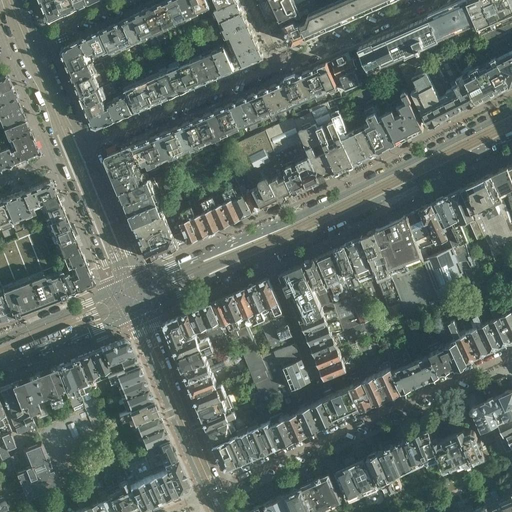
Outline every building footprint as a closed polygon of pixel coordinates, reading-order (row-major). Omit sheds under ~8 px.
[(77,8),(73,0),(43,0),(41,1),(49,19),(52,20),(64,14),(77,8)] [(175,20),(166,0),(164,0),(156,4),(165,27),(170,25),(169,23),(175,20)] [(186,18),(179,0),(166,0),(175,20),(181,17),(182,20),(186,18)] [(197,10),(192,0),(179,0),(186,18),(191,15),(190,13),(197,10)] [(209,4),(206,0),(192,0),(197,10),(209,4)] [(243,10),(238,0),(233,0),(218,7),(215,8),(220,20),(221,19),(243,10)] [(301,0),(296,3),(295,0),(271,0),(281,19),(317,3),(316,0),(301,0)] [(307,38),(391,0),(338,0),(320,8),(298,18),(307,38)] [(320,8),(338,0),(316,0),(317,3),(320,8)] [(475,21),(468,4),(466,0),(454,5),(463,26),(475,21)] [(511,3),(510,0),(477,0),(468,4),(475,21),(481,35),(511,21),(511,3)] [(317,3),(281,19),(283,25),(298,18),(320,8),(317,3)] [(165,27),(156,4),(145,9),(153,30),(160,27),(161,29),(165,27)] [(463,26),(454,5),(442,11),(451,31),(463,26)] [(153,30),(145,9),(134,14),(143,38),(148,35),(147,33),(153,30)] [(253,32),(243,10),(221,19),(224,25),(221,26),(225,36),(228,35),(231,42),(253,32)] [(451,31),(442,11),(428,17),(438,37),(451,31)] [(143,38),(134,14),(123,19),(131,40),(137,38),(138,40),(143,38)] [(422,49),(440,41),(438,37),(428,17),(358,48),(369,72),(407,55),(413,69),(428,63),(422,49)] [(307,38),(298,18),(283,25),(292,44),(307,38)] [(131,40),(123,19),(112,24),(120,46),(131,41),(131,40)] [(511,23),(484,35),(492,50),(493,49),(498,59),(510,84),(511,84),(511,83),(511,23)] [(120,46),(112,24),(101,30),(108,48),(109,50),(120,46)] [(108,48),(101,30),(91,34),(98,53),(108,48)] [(264,56),(253,32),(231,42),(236,53),(229,56),(235,68),(242,65),(264,56)] [(98,53),(91,34),(81,39),(63,47),(62,51),(66,60),(84,52),(85,54),(88,52),(92,62),(100,59),(98,53)] [(235,68),(229,56),(225,45),(218,48),(217,45),(212,47),(213,50),(223,73),(235,68)] [(223,73),(213,50),(203,55),(212,77),(223,73)] [(88,62),(85,54),(84,52),(66,60),(71,71),(88,62)] [(362,84),(355,69),(356,68),(356,67),(354,67),(351,60),(352,59),(349,52),(332,60),(335,67),(336,66),(340,74),(338,74),(339,76),(340,75),(347,90),(362,84)] [(443,100),(427,70),(416,75),(413,69),(412,70),(403,74),(411,89),(429,125),(431,124),(432,125),(442,120),(442,119),(443,118),(469,105),(470,105),(471,104),(471,105),(475,103),(475,102),(477,102),(477,101),(466,81),(452,53),(452,52),(446,55),(433,60),(437,70),(442,68),(453,91),(448,93),(450,96),(443,100)] [(212,77),(203,55),(191,60),(201,82),(212,77)] [(104,97),(100,86),(112,81),(102,58),(100,59),(92,62),(90,63),(90,62),(88,62),(71,71),(75,81),(81,95),(85,105),(89,116),(107,108),(103,97),(104,97)] [(510,84),(498,59),(493,62),(496,67),(489,70),(499,90),(510,84)] [(201,82),(191,60),(181,64),(190,87),(201,82)] [(341,96),(327,62),(318,66),(328,87),(333,99),(341,96)] [(190,87),(181,64),(169,69),(179,92),(190,87)] [(328,87),(318,66),(307,70),(317,92),(328,87)] [(499,90),(489,70),(484,73),(481,68),(476,70),(488,96),(500,90),(499,90)] [(179,92),(169,69),(159,73),(168,96),(179,92)] [(317,92),(307,70),(297,75),(306,96),(317,92)] [(488,96),(476,70),(471,72),(474,78),(466,81),(477,101),(478,101),(488,96)] [(168,96),(159,73),(158,72),(146,77),(147,79),(156,101),(168,96)] [(0,103),(16,96),(16,95),(14,89),(13,89),(11,85),(12,85),(8,75),(4,74),(0,76),(0,103)] [(397,142),(424,128),(412,104),(413,103),(412,100),(407,90),(406,89),(404,89),(396,74),(372,86),(370,87),(371,88),(373,93),(392,83),(394,84),(398,94),(399,94),(401,98),(405,96),(407,101),(400,105),(404,112),(396,116),(395,113),(398,112),(398,110),(397,107),(393,109),(393,108),(383,113),(397,142)] [(306,96),(297,75),(285,80),(294,101),(306,96)] [(156,101),(147,79),(136,83),(146,106),(156,101)] [(294,101),(285,80),(275,84),(284,106),(294,101)] [(146,106),(136,83),(125,88),(126,91),(135,110),(146,106)] [(284,106),(275,84),(264,88),(273,110),(284,106)] [(273,110),(264,88),(263,89),(252,93),(261,115),(273,110)] [(135,110),(126,91),(113,97),(114,99),(108,102),(110,107),(115,119),(135,111),(135,110)] [(261,115),(252,93),(241,98),(250,120),(261,115)] [(368,157),(357,132),(351,135),(350,132),(348,133),(341,117),(350,114),(361,110),(353,94),(328,103),(355,164),(368,157)] [(25,118),(16,96),(0,103),(0,119),(3,127),(25,118)] [(250,120),(241,98),(230,103),(239,124),(250,120)] [(239,124),(230,103),(220,107),(228,129),(239,124)] [(355,164),(328,103),(309,109),(310,111),(293,118),(292,115),(266,127),(267,128),(277,153),(303,141),(321,179),(337,172),(355,164)] [(367,127),(379,151),(397,142),(383,113),(378,104),(365,110),(368,115),(363,118),(367,127)] [(115,119),(110,107),(107,108),(89,116),(93,125),(97,127),(115,119)] [(228,129),(220,107),(209,112),(220,139),(226,137),(224,131),(228,129)] [(220,139),(209,112),(198,117),(207,138),(213,136),(215,142),(220,139)] [(207,138),(198,117),(187,121),(199,149),(205,146),(202,140),(207,138)] [(34,139),(30,129),(29,128),(25,118),(3,127),(7,138),(11,137),(13,143),(8,145),(9,150),(34,139)] [(199,149),(187,121),(176,126),(185,147),(191,145),(193,151),(199,149)] [(185,147),(176,126),(165,130),(177,158),(183,156),(180,149),(185,147)] [(379,151),(367,127),(357,132),(368,157),(379,151)] [(286,175),(277,153),(267,128),(234,144),(250,181),(263,207),(294,192),(286,176),(286,175)] [(177,158),(165,130),(155,135),(164,156),(169,154),(172,160),(177,158)] [(164,156),(155,135),(144,139),(155,167),(161,165),(158,158),(164,156)] [(37,152),(38,149),(38,148),(34,139),(9,150),(14,161),(23,157),(23,158),(28,156),(29,155),(36,152),(37,152)] [(155,167),(144,139),(133,144),(138,157),(140,161),(143,163),(147,161),(151,169),(155,167)] [(321,179),(303,141),(277,153),(286,175),(286,176),(294,192),(307,186),(321,179)] [(138,157),(133,144),(108,154),(107,158),(110,166),(133,157),(134,158),(138,157)] [(14,161),(9,150),(8,145),(1,148),(0,146),(0,158),(3,166),(14,161)] [(135,169),(133,163),(134,158),(133,157),(110,166),(115,177),(135,169)] [(511,175),(508,165),(492,172),(500,192),(508,189),(511,198),(511,175)] [(119,188),(143,178),(147,176),(145,171),(138,174),(136,169),(135,169),(115,177),(119,188)] [(492,254),(511,245),(511,221),(502,196),(500,192),(492,172),(491,172),(491,173),(484,176),(483,176),(483,177),(476,180),(475,180),(475,181),(468,184),(468,185),(461,188),(475,217),(476,216),(484,235),(492,254)] [(199,237),(186,208),(186,209),(170,174),(161,178),(174,208),(165,211),(164,211),(164,213),(135,225),(144,247),(174,236),(174,234),(183,230),(188,242),(199,237)] [(126,203),(153,191),(159,189),(158,184),(154,186),(153,185),(151,186),(148,179),(121,191),(126,203)] [(55,190),(52,181),(48,180),(31,186),(36,199),(56,191),(55,190)] [(252,212),(263,207),(250,181),(240,185),(252,212)] [(252,212),(240,185),(234,188),(233,187),(229,188),(242,217),(252,212)] [(38,203),(36,199),(31,186),(31,187),(22,190),(31,213),(34,211),(32,206),(38,203)] [(475,217),(461,188),(461,187),(449,193),(465,230),(474,229),(478,237),(484,235),(476,216),(475,217)] [(242,217),(229,188),(222,192),(223,194),(219,195),(231,222),(242,217)] [(47,246),(43,236),(40,228),(37,229),(33,217),(32,215),(31,213),(22,190),(21,190),(21,191),(12,194),(21,217),(25,227),(16,231),(18,236),(0,243),(0,315),(1,318),(12,313),(66,293),(57,270),(47,247),(47,246)] [(60,202),(56,191),(36,199),(38,203),(41,211),(44,210),(44,209),(61,203),(60,202)] [(130,213),(158,201),(167,198),(164,192),(155,196),(153,191),(126,203),(130,213)] [(470,287),(483,281),(479,270),(475,271),(474,269),(478,267),(467,242),(469,237),(465,230),(449,193),(432,202),(446,229),(445,230),(448,237),(451,245),(425,256),(407,214),(392,221),(391,222),(390,222),(375,229),(375,230),(398,291),(401,299),(404,309),(406,313),(439,300),(438,297),(469,285),(470,287)] [(21,217),(12,194),(2,198),(11,220),(16,231),(25,227),(21,217)] [(231,222),(219,195),(214,198),(213,196),(207,199),(220,227),(231,222)] [(11,220),(2,198),(0,199),(0,221),(5,220),(6,222),(11,220)] [(220,227),(207,199),(202,201),(203,203),(193,208),(192,206),(186,208),(199,237),(220,227)] [(135,225),(164,213),(164,211),(165,211),(164,207),(161,207),(158,201),(130,213),(135,225)] [(446,229),(432,202),(419,208),(429,230),(434,242),(448,237),(445,230),(446,229)] [(65,213),(61,203),(44,209),(44,210),(41,211),(32,215),(33,217),(35,216),(37,221),(41,219),(42,223),(46,222),(65,214),(65,213)] [(429,230),(419,208),(409,213),(422,243),(425,241),(422,233),(429,230)] [(70,224),(65,214),(46,222),(42,223),(41,224),(45,232),(50,230),(52,233),(70,225),(70,224)] [(56,243),(74,235),(70,225),(52,233),(43,236),(47,246),(56,242),(56,243)] [(149,259),(188,242),(183,230),(174,234),(174,236),(144,247),(149,259)] [(398,291),(375,230),(362,235),(377,277),(378,281),(385,278),(391,293),(398,291)] [(79,247),(74,236),(74,235),(56,243),(61,255),(79,247)] [(377,277),(362,235),(361,236),(346,243),(345,243),(356,276),(359,284),(377,277)] [(356,276),(345,243),(344,244),(335,248),(334,248),(334,249),(342,272),(345,279),(350,277),(354,288),(359,286),(359,284),(356,276)] [(84,258),(79,247),(61,255),(62,257),(65,256),(69,265),(84,259),(84,258)] [(371,319),(361,292),(351,295),(349,288),(342,290),(340,283),(346,281),(345,279),(342,272),(334,249),(333,249),(325,253),(323,254),(316,257),(315,257),(327,288),(331,286),(334,293),(329,295),(331,301),(334,308),(338,319),(306,332),(311,344),(332,336),(342,331),(342,330),(371,319)] [(327,288),(315,257),(303,262),(303,263),(320,305),(331,301),(329,295),(327,288)] [(93,279),(89,270),(84,259),(69,265),(66,266),(67,269),(75,289),(91,282),(91,283),(93,279)] [(320,305),(303,263),(303,262),(280,272),(289,294),(290,293),(301,321),(323,312),(320,305)] [(75,289),(67,269),(63,271),(62,268),(57,270),(66,293),(75,289)] [(282,310),(269,278),(268,277),(257,282),(272,319),(278,316),(276,313),(282,310)] [(281,340),(272,319),(257,282),(245,287),(273,352),(296,342),(293,335),(281,340)] [(273,352),(245,287),(223,297),(242,345),(239,346),(265,405),(278,399),(291,394),(289,389),(279,367),(278,364),(273,352)] [(242,345),(223,297),(212,301),(221,324),(226,336),(231,349),(239,346),(242,345)] [(404,309),(401,299),(387,304),(390,314),(404,309)] [(221,324),(212,301),(200,307),(208,325),(209,328),(221,324)] [(511,339),(500,313),(495,301),(488,304),(491,313),(493,313),(494,315),(488,318),(500,345),(511,339)] [(208,325),(200,307),(190,311),(197,329),(208,325)] [(306,332),(338,319),(334,308),(323,312),(301,321),(306,332)] [(511,309),(511,308),(500,313),(511,339),(511,309)] [(293,335),(288,323),(282,310),(276,313),(278,316),(272,319),(281,340),(293,335)] [(197,329),(190,311),(176,317),(184,335),(197,329)] [(500,345),(488,318),(481,321),(477,311),(472,313),(477,324),(489,350),(500,345)] [(221,324),(209,328),(199,333),(197,329),(184,335),(176,317),(167,321),(166,321),(165,324),(165,325),(178,356),(211,342),(226,336),(221,324)] [(478,355),(466,330),(459,333),(455,325),(456,324),(453,318),(448,321),(455,335),(467,360),(478,355)] [(361,336),(359,332),(365,330),(362,323),(344,330),(350,345),(356,342),(354,339),(361,336)] [(489,350),(477,324),(466,329),(466,330),(478,355),(489,350)] [(467,360),(455,335),(450,337),(451,339),(442,343),(453,366),(467,360)] [(337,347),(332,336),(311,344),(315,355),(337,347)] [(440,373),(428,349),(423,337),(420,338),(427,353),(408,361),(418,383),(430,377),(430,378),(440,374),(440,373)] [(143,375),(129,340),(128,339),(127,338),(126,338),(125,338),(89,352),(101,380),(108,377),(110,382),(118,378),(120,383),(143,375)] [(453,366),(442,343),(441,341),(437,343),(437,345),(428,349),(440,373),(453,366)] [(207,359),(204,352),(214,348),(211,342),(178,356),(183,369),(207,359)] [(301,355),(296,342),(273,352),(278,364),(301,355)] [(342,358),(337,347),(315,355),(320,367),(342,358)] [(418,383),(408,361),(402,347),(389,352),(395,367),(391,369),(401,390),(402,391),(412,386),(412,385),(418,383)] [(101,380),(89,352),(86,353),(85,354),(78,357),(91,389),(97,387),(95,383),(101,380)] [(355,367),(350,355),(342,358),(320,367),(325,378),(342,371),(343,373),(344,373),(355,367)] [(109,438),(102,419),(96,403),(91,389),(78,357),(67,361),(85,408),(81,409),(41,425),(41,427),(37,429),(42,441),(59,484),(61,489),(98,472),(97,470),(97,460),(92,446),(110,439),(109,438)] [(311,380),(302,358),(279,367),(289,389),(311,380)] [(212,372),(207,359),(183,369),(188,382),(212,372)] [(85,408),(67,361),(56,366),(63,384),(72,406),(79,404),(81,409),(85,408)] [(401,390),(391,369),(389,370),(388,366),(385,361),(380,363),(383,368),(376,372),(387,397),(401,390)] [(63,384),(56,366),(33,375),(41,393),(47,391),(50,396),(49,397),(51,402),(62,398),(60,392),(58,393),(56,387),(63,384)] [(218,385),(212,372),(188,382),(193,394),(218,385)] [(387,397),(376,372),(362,378),(374,403),(387,397)] [(361,409),(349,384),(344,373),(343,373),(335,377),(342,390),(324,398),(335,420),(361,409)] [(41,393),(33,375),(11,384),(19,402),(25,399),(28,405),(26,405),(29,411),(45,404),(41,393)] [(147,387),(143,375),(120,383),(125,395),(147,387)] [(374,403),(362,378),(349,384),(361,409),(374,403)] [(222,397),(219,391),(224,389),(222,383),(218,385),(193,394),(198,407),(222,397)] [(22,411),(19,402),(11,384),(0,388),(0,389),(6,404),(10,416),(20,413),(22,419),(22,418),(25,424),(34,421),(32,415),(25,417),(23,411),(22,411)] [(153,400),(147,387),(125,395),(130,408),(153,400)] [(511,414),(511,389),(473,406),(483,428),(485,427),(498,421),(511,414)] [(294,401),(291,394),(278,399),(281,407),(294,401)] [(227,409),(222,397),(198,407),(203,419),(224,410),(227,409)] [(335,420),(324,398),(311,404),(321,426),(335,420)] [(158,413),(153,400),(130,408),(118,413),(121,419),(133,414),(135,422),(158,413)] [(321,426),(311,404),(297,410),(298,410),(308,432),(321,426)] [(207,428),(236,415),(235,411),(226,414),(224,410),(203,419),(207,428)] [(308,432),(298,410),(290,414),(289,412),(284,414),(295,438),(308,432)] [(163,425),(158,413),(135,422),(140,434),(163,425)] [(295,438),(284,414),(279,417),(280,418),(272,422),(282,444),(295,438)] [(511,414),(498,421),(504,433),(495,437),(502,450),(511,445),(511,414)] [(225,434),(236,429),(232,420),(208,430),(214,445),(227,439),(225,434)] [(282,444),(272,422),(271,420),(260,424),(271,449),(282,444)] [(18,433),(36,426),(34,421),(25,424),(20,426),(16,428),(18,433)] [(271,449),(260,424),(249,429),(260,454),(271,449)] [(168,437),(163,425),(140,434),(145,446),(157,441),(168,437)] [(260,454),(249,429),(238,434),(249,459),(260,454)] [(435,443),(433,439),(429,429),(415,435),(426,460),(427,462),(438,457),(441,455),(435,443)] [(485,456),(474,432),(471,430),(466,433),(465,430),(465,429),(459,432),(473,462),(485,456)] [(15,446),(12,438),(10,434),(11,433),(10,430),(0,434),(5,446),(6,448),(7,448),(7,449),(15,446)] [(473,462),(459,432),(456,433),(445,438),(457,464),(459,468),(473,462)] [(249,459),(238,434),(227,439),(238,464),(249,459)] [(426,460),(415,435),(403,440),(414,465),(426,460)] [(176,456),(168,437),(157,441),(160,449),(163,448),(164,452),(159,454),(161,460),(158,461),(159,463),(176,456)] [(457,464),(445,438),(440,441),(438,437),(433,439),(435,443),(441,455),(438,457),(444,470),(457,464)] [(238,464),(227,439),(214,445),(224,467),(228,468),(238,464)] [(414,465),(403,440),(391,445),(403,471),(414,465)] [(59,484),(42,441),(23,449),(30,464),(25,467),(26,468),(16,472),(19,480),(24,492),(27,498),(59,484)] [(403,471),(391,445),(379,451),(396,488),(401,485),(396,474),(403,471)] [(10,457),(6,448),(5,446),(0,448),(0,457),(1,461),(3,460),(10,457)] [(396,488),(379,451),(368,456),(380,483),(386,480),(391,490),(396,488)] [(176,456),(159,463),(160,465),(161,467),(164,466),(164,468),(165,468),(176,492),(185,487),(186,487),(187,486),(187,485),(187,484),(187,483),(187,482),(176,456)] [(14,468),(10,457),(3,460),(8,471),(14,468)] [(376,483),(365,457),(351,463),(363,489),(359,490),(361,494),(362,494),(366,492),(365,488),(376,483)] [(363,489),(351,463),(336,470),(350,501),(363,495),(362,494),(361,494),(359,490),(363,489)] [(176,492),(165,468),(164,468),(164,466),(161,467),(160,465),(151,469),(153,473),(164,497),(176,492)] [(468,483),(489,473),(486,465),(464,475),(468,483)] [(19,480),(16,472),(14,468),(8,471),(13,482),(19,480)] [(164,497),(153,473),(144,478),(141,472),(139,473),(141,479),(152,502),(164,497)] [(343,504),(336,489),(329,473),(302,485),(308,499),(314,497),(315,499),(314,503),(315,507),(319,508),(319,509),(331,504),(333,508),(343,504)] [(152,502),(141,479),(132,483),(129,477),(126,479),(140,508),(152,503),(152,502)] [(463,485),(459,477),(446,483),(450,490),(463,485)] [(130,511),(140,508),(126,479),(118,483),(121,491),(108,497),(114,511),(130,511)] [(24,492),(19,480),(13,482),(18,495),(24,492)] [(313,511),(314,511),(308,499),(302,485),(297,488),(296,485),(290,488),(291,490),(286,493),(294,511),(313,511)] [(511,511),(511,490),(499,496),(497,491),(485,496),(486,498),(484,500),(486,504),(489,511),(511,511)] [(294,511),(286,493),(255,506),(255,505),(252,504),(250,505),(249,508),(249,509),(244,511),(294,511)] [(442,498),(439,493),(430,497),(433,502),(442,498)] [(114,511),(108,497),(97,502),(101,511),(114,511)] [(101,511),(97,502),(85,507),(87,511),(101,511)] [(406,511),(410,511),(419,508),(417,503),(405,509),(406,511)]
